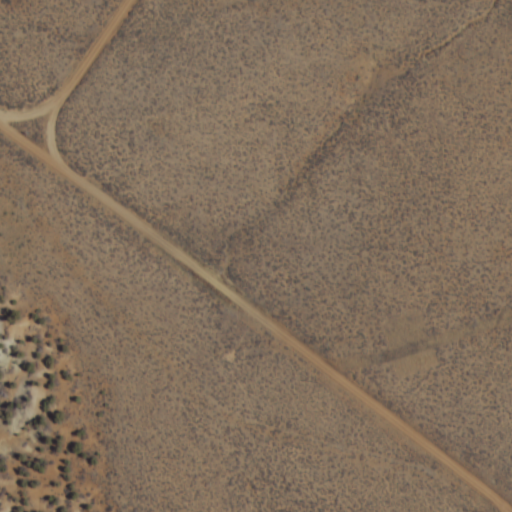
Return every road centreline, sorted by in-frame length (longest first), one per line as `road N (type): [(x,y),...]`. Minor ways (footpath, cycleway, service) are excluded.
road 1 (residential): [(0,54),(115,270),(215,382),(438,452),(511,488)]
road 2 (residential): [(36,120),(115,0)]
